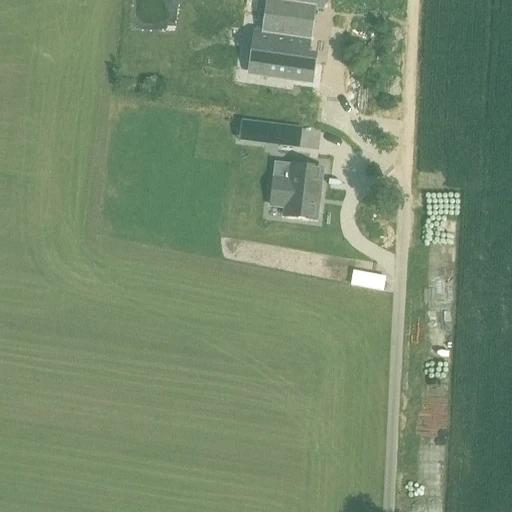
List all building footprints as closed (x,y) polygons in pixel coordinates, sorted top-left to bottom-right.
[(202,0),(139,0),(131,68),(193,75),(202,0)] [(265,0),(264,19),(311,23),(312,7),(320,7),(320,0),(265,0)] [(311,23),(264,19),(263,34),(254,33),(252,51),(255,51),(254,72),(315,78),(316,64),(308,63),(311,23)] [(300,138),(301,129),(260,124),(259,140),(279,143),(279,136),(300,138)] [(285,216),(316,220),(322,170),(291,166),(285,216)]
